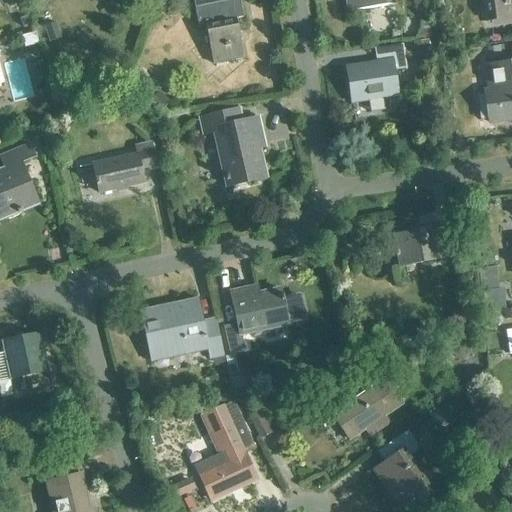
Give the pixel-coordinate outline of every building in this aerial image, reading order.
[(241,3),(228,5),(227,0),(194,0),(200,28),(206,27),(214,66),(244,60),(237,19),(244,18),(241,3)] [(385,8),(385,9),(397,7),(396,0),(348,0),(351,13),(385,8)] [(511,0),(486,0),(489,21),(511,18),(511,0)] [(411,57),(410,57),(408,45),(375,51),(377,64),(347,69),(353,104),(398,97),(394,73),(407,71),(407,70),(413,69),(411,57)] [(511,64),(488,68),(491,91),(486,92),(490,123),(501,122),(511,120),(511,64)] [(257,118),(243,122),(240,109),(200,118),(204,136),(215,133),(228,188),(265,180),(256,140),(262,138),(257,118)] [(93,164),(99,194),(144,184),(142,173),(157,169),(151,144),(135,147),(137,155),(93,164)] [(0,170),(0,219),(38,204),(21,163),(36,157),(31,145),(0,157),(5,169),(0,170)] [(454,240),(442,243),(439,228),(394,236),(400,267),(457,256),(454,240)] [(280,290),(247,297),(245,289),(230,292),(237,324),(223,327),(229,353),(244,350),(241,335),(307,321),(301,294),(282,299),(280,290)] [(216,319),(202,322),(197,299),(178,303),(179,307),(141,316),(150,356),(184,349),(186,356),(207,351),(209,360),(224,357),(216,319)] [(25,392),(51,386),(39,333),(0,341),(9,381),(22,378),(25,392)] [(390,423),(385,416),(402,404),(385,379),(332,415),(329,411),(317,419),(324,429),(336,421),(350,440),(365,430),(370,437),(390,423)] [(207,409),(211,424),(237,417),(233,403),(207,409)] [(246,409),(260,439),(273,432),(258,403),(246,409)] [(420,450),(417,447),(454,421),(444,407),(431,415),(434,419),(410,436),(407,432),(376,453),(384,465),(375,471),(402,511),(412,504),(415,508),(434,494),(409,458),(420,450)] [(211,501),(256,481),(231,425),(210,435),(221,458),(224,456),(228,463),(200,476),(211,501)] [(86,495),(83,496),(78,477),(84,475),(79,456),(56,461),(61,480),(47,483),(53,511),(95,511),(95,510),(90,511),(86,495)]
